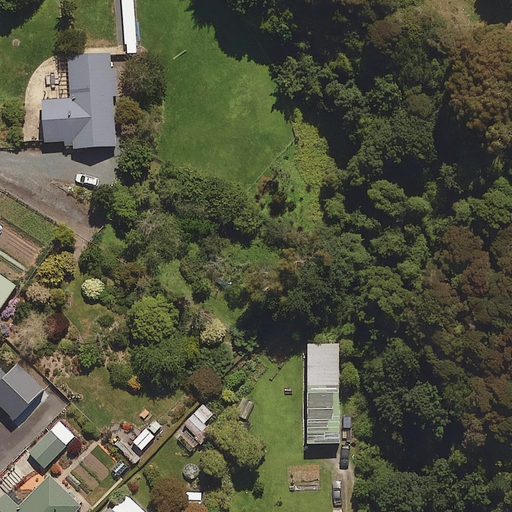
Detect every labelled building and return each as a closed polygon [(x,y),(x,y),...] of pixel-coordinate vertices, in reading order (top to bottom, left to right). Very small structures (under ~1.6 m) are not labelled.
[(136,0),(123,0),(127,45),(112,46),(113,57),(140,55),(136,0)] [(77,149),(77,153),(121,151),(118,59),(73,60),(74,102),(48,103),(49,146),(67,145),(67,149),(77,149)] [(224,269),(216,281),(234,293),(242,280),(224,269)] [(0,304),(16,282),(0,271),(0,304)] [(339,344),(308,344),(308,392),(339,392),(339,344)] [(44,391),(18,365),(7,377),(0,369),(0,408),(1,407),(15,421),(44,391)] [(247,423),(256,403),(243,397),(234,416),(247,423)] [(213,412),(203,403),(184,423),(202,440),(211,431),(203,423),(213,412)] [(132,440),(142,449),(156,435),(154,433),(162,425),(154,418),(132,440)] [(74,435),(59,420),(29,451),(44,466),(74,435)] [(183,427),(174,436),(188,450),(198,441),(183,427)] [(121,437),(115,444),(136,463),(143,455),(121,437)] [(319,464),(289,465),(289,482),(320,482),(319,464)] [(71,511),(80,504),(49,474),(19,505),(5,491),(0,496),(0,511),(71,511)] [(200,511),(201,490),(185,490),(185,511),(200,511)] [(146,511),(124,491),(103,511),(146,511)]
